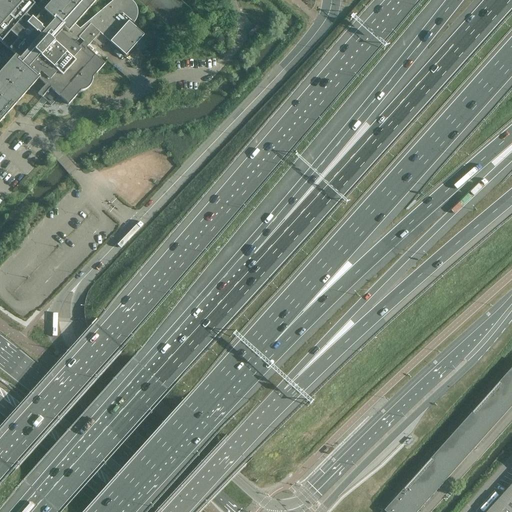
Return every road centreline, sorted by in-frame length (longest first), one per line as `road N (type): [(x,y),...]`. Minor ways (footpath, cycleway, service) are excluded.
road 1 (motorway): [(407,0),(0,466)]
road 2 (motorway): [(265,335),(511,58)]
road 3 (motorway): [(501,0),(259,267)]
road 4 (tertiary): [(321,23),(77,284)]
road 5 (motorway): [(456,0),(259,267)]
road 6 (motorway): [(259,267),(39,511)]
road 7 (motorway): [(286,393),(312,353),(511,156)]
road 8 (tertiary): [(284,507),(264,502),(89,346),(76,320),(77,284)]
road 9 (motorway): [(265,335),(358,270),(511,136)]
road 10 (tertiary): [(77,284),(52,314),(63,351),(235,511)]
road 11 (motorway): [(286,393),(511,196)]
road 12 (tertiary): [(486,336),(456,352),(304,499),(284,507)]
road 13 (tertiary): [(318,511),(471,364),(486,336)]
road 14 (trunk): [(183,511),(0,356)]
road 15 (motorway): [(104,511),(265,335)]
road 16 (trunk): [(0,404),(125,511)]
road 17 (motorway): [(175,511),(286,393)]
road 18 (unknown): [(139,82),(203,71),(232,51),(241,28)]
